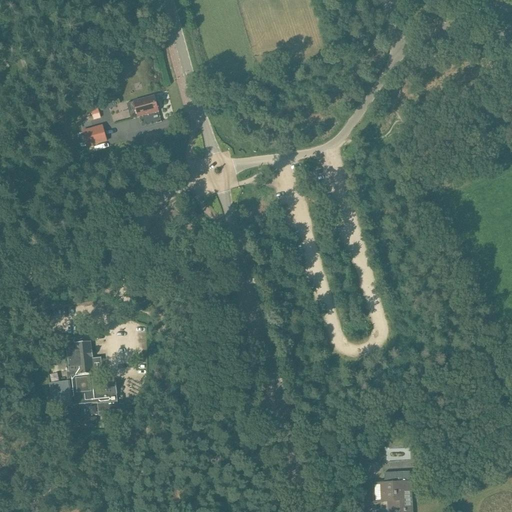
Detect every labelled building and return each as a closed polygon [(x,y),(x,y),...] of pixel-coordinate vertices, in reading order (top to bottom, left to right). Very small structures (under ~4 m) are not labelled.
[(159,111),(155,96),(134,102),(127,104),(129,111),(136,109),(138,117),(159,111)] [(107,98),(108,108),(117,108),(117,98),(107,98)] [(98,109),(91,110),(94,120),(101,118),(98,109)] [(88,130),(83,131),(87,147),(106,141),(102,126),(88,130)] [(66,347),(67,357),(68,357),(68,360),(68,362),(69,371),(66,372),(68,382),(68,381),(70,398),(75,397),(75,398),(78,397),(92,395),(92,396),(95,396),(95,395),(97,395),(95,384),(104,383),(103,372),(101,358),(92,358),(92,357),(93,357),(92,351),(91,351),(91,342),(91,341),(74,343),(75,344),(75,346),(66,347)] [(50,384),(53,408),(71,406),(70,398),(68,381),(68,382),(50,384)] [(115,381),(104,383),(95,384),(97,395),(99,416),(109,415),(109,411),(113,410),(112,402),(117,402),(117,394),(116,381),(115,381)] [(76,428),(99,425),(97,405),(74,408),(76,428)] [(377,463),(372,449),(355,455),(360,469),(377,463)] [(411,491),(410,471),(384,473),(385,483),(384,483),(384,484),(384,492),(382,492),(382,501),(391,501),(391,511),(411,511),(411,506),(405,506),(404,491),(411,491)]
